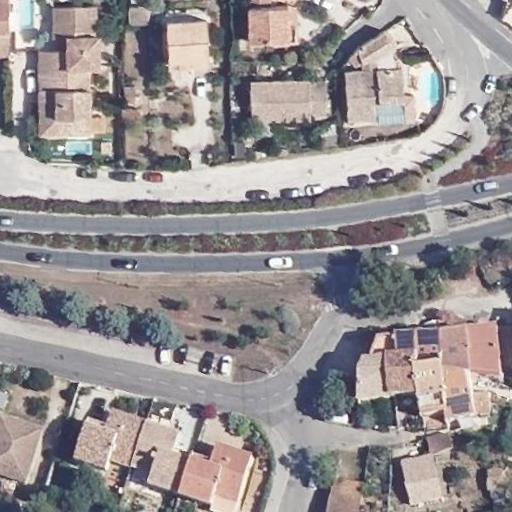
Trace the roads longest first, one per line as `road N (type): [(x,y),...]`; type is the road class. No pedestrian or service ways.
road 1 (secondary): [(511,183),(248,225),(0,218)]
road 2 (secondary): [(0,250),(134,265),(355,256)]
road 3 (residential): [(281,391),(209,393),(0,346)]
road 4 (residential): [(511,360),(509,300),(336,322)]
road 5 (residential): [(281,391),(317,427),(366,438),(483,423)]
road 6 (secondary): [(355,256),(511,226)]
road 7 (residential): [(296,511),(302,443),(281,391)]
